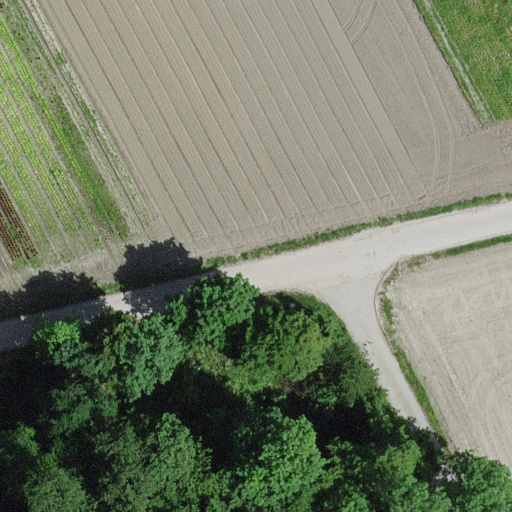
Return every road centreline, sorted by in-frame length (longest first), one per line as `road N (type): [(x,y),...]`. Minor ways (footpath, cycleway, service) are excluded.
road 1 (unclassified): [(334,260),(0,339)]
road 2 (unclassified): [(451,511),(334,260)]
road 3 (unclassified): [(334,260),(511,217)]
